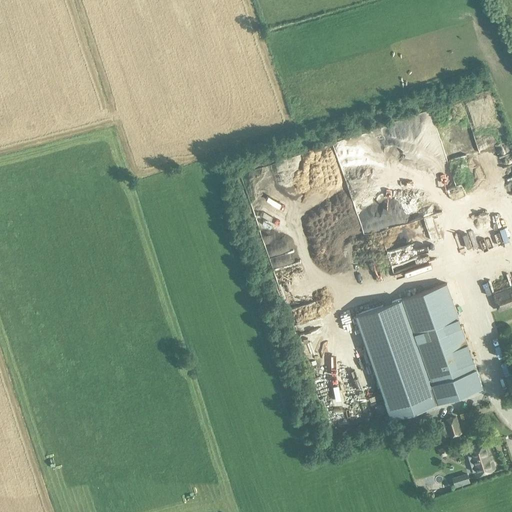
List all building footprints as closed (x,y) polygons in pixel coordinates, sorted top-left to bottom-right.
[(350,168),(343,171),(345,178),(348,177),(348,175),(352,174),(350,168)] [(486,243),(490,251),(497,248),(493,240),(486,243)] [(475,289),(478,300),(487,298),(486,293),(495,291),(491,276),(478,279),(480,288),(475,289)] [(447,282),(400,298),(436,402),(437,403),(449,399),(483,387),(463,328),(447,282)] [(511,289),(491,297),(497,312),(511,306),(511,289)] [(341,355),(336,356),(339,366),(344,364),(341,355)] [(445,422),(440,424),(444,437),(449,436),(449,437),(462,433),(457,415),(444,419),(445,422)] [(411,426),(409,418),(401,421),(403,428),(411,426)] [(487,444),(468,450),(475,474),(495,468),(487,444)] [(447,452),(446,447),(438,450),(440,455),(442,456),(447,454),(447,452)] [(456,488),(470,483),(467,473),(452,477),(456,488)]
